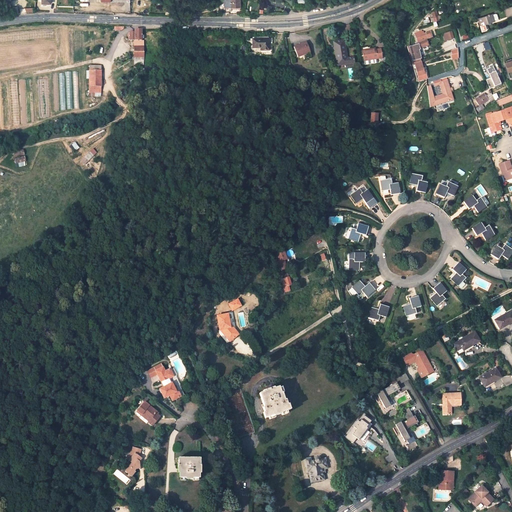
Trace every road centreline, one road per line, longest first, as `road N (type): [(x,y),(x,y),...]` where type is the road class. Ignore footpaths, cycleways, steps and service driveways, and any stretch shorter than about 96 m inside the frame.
road 1 (secondary): [(373,0),(304,21),(0,21)]
road 2 (residential): [(447,238),(445,225),(422,205),(390,220),(377,246),(378,263),(395,283),(426,278),(445,253)]
road 3 (tertiary): [(342,511),(476,433)]
